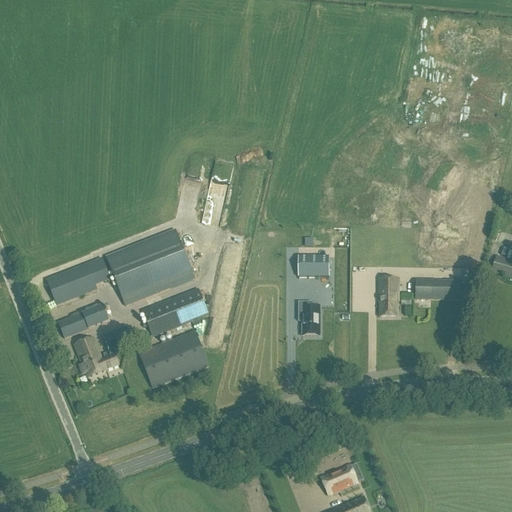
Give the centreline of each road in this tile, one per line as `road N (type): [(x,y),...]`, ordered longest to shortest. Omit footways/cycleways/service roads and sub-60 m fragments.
road 1 (secondary): [(511,385),(376,391),(90,481)]
road 2 (tertiary): [(90,481),(0,255)]
